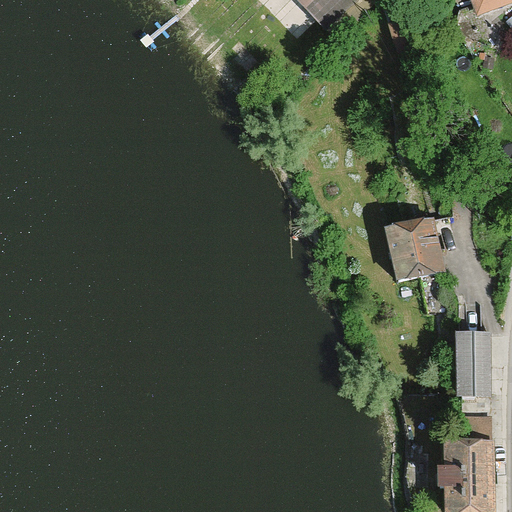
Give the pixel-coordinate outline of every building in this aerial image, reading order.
[(354,0),(296,0),(325,29),(354,0)] [(511,0),(462,0),(468,17),(511,0)] [(405,16),(386,22),(396,56),(415,50),(405,16)] [(441,269),(433,214),(380,222),(389,277),(441,269)] [(485,332),(448,332),(449,397),(486,397),(485,332)] [(487,511),(488,442),(438,442),(437,511),(487,511)]
